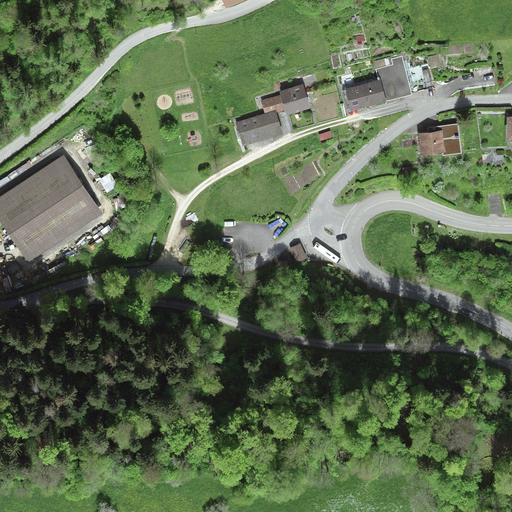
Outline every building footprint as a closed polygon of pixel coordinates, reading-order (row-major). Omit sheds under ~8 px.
[(376,70),(379,81),(384,96),(431,84),(425,64),(404,70),(402,63),(376,70)] [(379,81),(342,91),(347,109),(384,99),(384,96),(379,81)] [(281,93),(282,96),(261,103),(265,113),(285,107),(286,112),(307,105),(302,87),(281,93)] [(274,113),(237,125),(242,140),(279,128),(274,113)] [(459,148),(458,135),(452,136),(450,125),(428,128),(428,133),(419,134),(422,152),(459,148)] [(94,209),(63,162),(0,203),(0,212),(27,254),(94,209)] [(500,213),(498,195),(488,196),(490,214),(500,213)] [(294,244),(289,246),(296,260),(305,256),(302,249),(299,242),(294,244)] [(287,263),(284,259),(273,266),(275,270),(287,263)]
